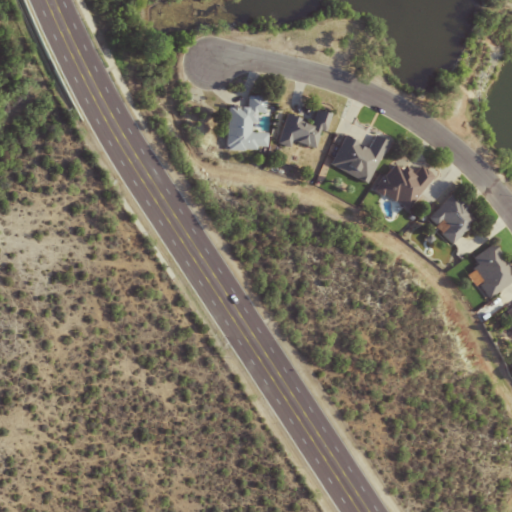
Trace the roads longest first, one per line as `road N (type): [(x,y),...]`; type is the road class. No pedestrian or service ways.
road 1 (secondary): [(361,511),(155,201),(46,0)]
road 2 (residential): [(511,216),(454,151),(375,97),(266,61),(207,63)]
